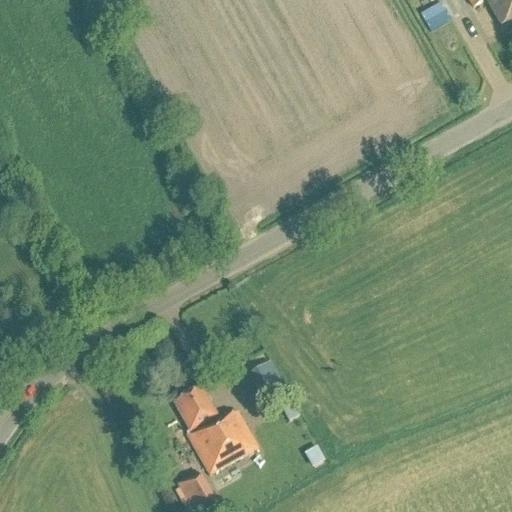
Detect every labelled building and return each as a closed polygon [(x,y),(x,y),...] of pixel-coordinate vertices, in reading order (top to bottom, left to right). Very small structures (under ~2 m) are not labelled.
[(425,0),(404,0),(425,33),(440,24),(425,0)] [(511,0),(465,0),(472,11),(484,4),(500,32),(511,24),(511,0)] [(220,290),(184,311),(220,373),(266,346),(252,322),(232,334),(218,309),(227,304),(220,290)] [(268,414),(290,401),(280,383),(258,396),(268,414)] [(237,416),(220,426),(201,392),(174,408),(189,435),(185,437),(210,480),(258,453),(237,416)] [(317,473),(327,467),(313,443),(302,448),(317,473)] [(199,478),(178,488),(191,511),(215,511),(218,511),(199,478)]
